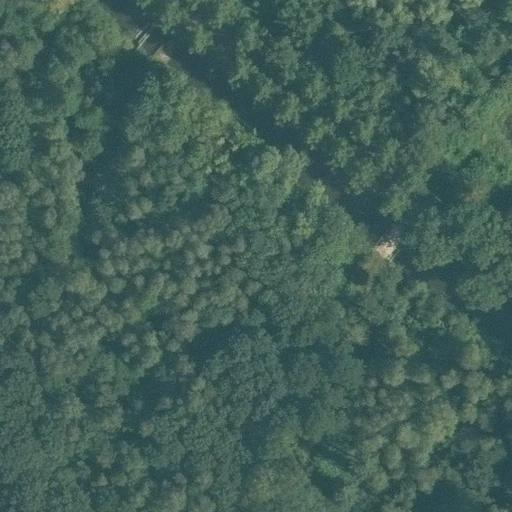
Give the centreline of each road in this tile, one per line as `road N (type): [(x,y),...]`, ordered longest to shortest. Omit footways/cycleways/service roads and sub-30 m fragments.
road 1 (track): [(263,511),(372,270),(428,204)]
road 2 (track): [(428,204),(177,0)]
